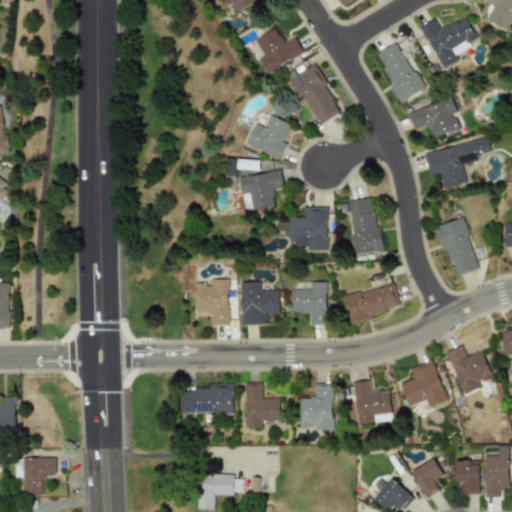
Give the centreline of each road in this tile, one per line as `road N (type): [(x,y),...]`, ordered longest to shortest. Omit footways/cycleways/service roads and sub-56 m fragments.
road 1 (residential): [(305,0),(387,138),(413,260),(443,318)]
road 2 (residential): [(194,356),(364,350),(511,288)]
road 3 (primary): [(94,0),(94,238)]
